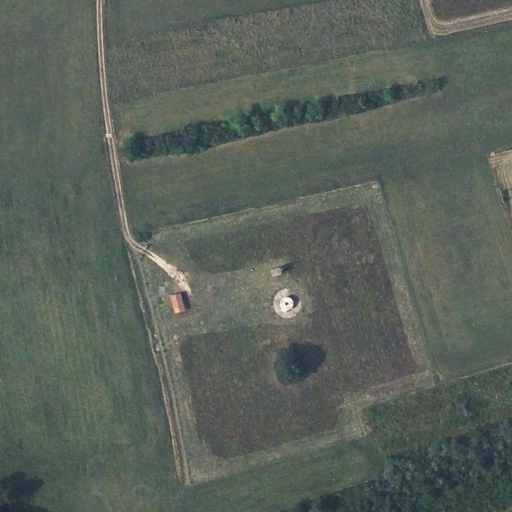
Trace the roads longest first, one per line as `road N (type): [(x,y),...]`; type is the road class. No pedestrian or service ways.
road 1 (track): [(100,0),(99,55),(125,233),(145,250)]
road 2 (track): [(125,233),(171,460)]
